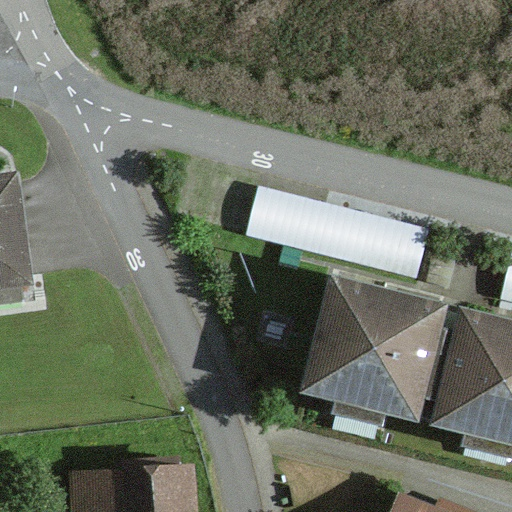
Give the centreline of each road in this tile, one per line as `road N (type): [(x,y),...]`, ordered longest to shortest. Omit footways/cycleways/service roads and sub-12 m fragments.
road 1 (residential): [(24,60),(159,132),(511,216)]
road 2 (residential): [(24,60),(136,224),(220,423),(243,511)]
